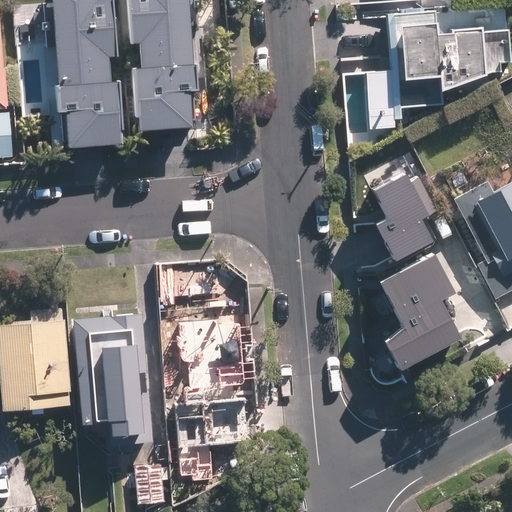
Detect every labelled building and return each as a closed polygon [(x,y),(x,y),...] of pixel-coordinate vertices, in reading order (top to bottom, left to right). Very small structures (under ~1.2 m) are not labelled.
[(53,0),(67,140),(126,134),(120,73),(112,74),(109,48),(120,47),(115,0),(53,0)] [(133,63),(137,124),(199,120),(190,0),(128,0),(132,39),(138,39),(140,63),(133,63)] [(431,33),(430,10),(380,13),(385,107),(437,103),(436,89),(484,72),(495,72),(494,61),(507,60),(505,30),(470,33),(470,27),(438,30),(438,33),(431,33)] [(0,156),(9,156),(6,112),(0,112),(0,156)] [(430,173),(456,158),(450,148),(465,141),(451,115),(437,123),(435,122),(410,135),(430,173)] [(387,211),(375,217),(393,251),(431,231),(420,211),(436,202),(415,160),(372,182),(387,211)] [(478,257),(496,292),(511,283),(511,176),(495,186),(489,175),(457,191),(463,202),(486,246),(483,248),(486,253),(478,257)] [(432,246),(379,273),(402,318),(383,333),(398,360),(459,329),(438,289),(451,283),(432,246)] [(224,299),(172,300),(175,404),(188,403),(190,460),(238,459),(235,345),(225,345),(224,299)] [(72,407),(65,309),(32,311),(33,322),(5,324),(6,327),(0,327),(0,407),(0,412),(72,407)] [(152,442),(141,312),(69,318),(78,426),(100,424),(102,439),(106,438),(106,446),(152,442)] [(133,466),(135,505),(163,504),(161,464),(133,466)]
